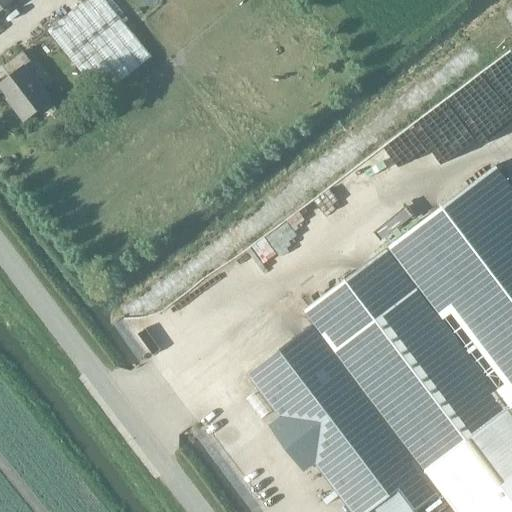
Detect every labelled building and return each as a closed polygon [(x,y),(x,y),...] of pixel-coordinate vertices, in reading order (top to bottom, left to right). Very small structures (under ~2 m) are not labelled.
[(0,0),(0,11),(13,0),(0,0)] [(149,56),(102,0),(81,0),(44,31),(100,97),(149,56)] [(24,120),(50,100),(24,66),(31,61),(23,51),(3,67),(10,76),(0,84),(15,105),(14,106),(24,120)] [(486,77),(344,167),(357,188),(381,172),(398,199),(494,138),(485,124),(503,112),(511,124),(511,122),(511,102),(509,97),(502,102),(486,77)] [(511,511),(511,187),(495,165),(301,312),(312,326),(248,374),(284,413),(270,425),(303,470),(314,462),(352,511),(367,511),(374,507),(377,511),(413,511),(419,508),(422,511),(511,511)]
